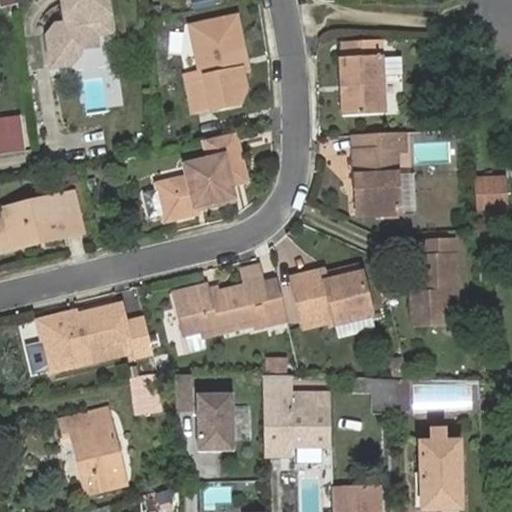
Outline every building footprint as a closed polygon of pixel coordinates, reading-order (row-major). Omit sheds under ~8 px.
[(2,0),(5,8),(18,6),(17,0),(2,0)] [(104,0),(61,0),(65,24),(55,26),(47,40),(51,67),(71,64),(79,52),(78,47),(96,45),(94,34),(109,32),(104,0)] [(216,0),(194,0),(197,11),(218,7),(216,0)] [(236,48),(242,47),(236,18),(189,27),(200,72),(185,76),(192,110),(208,107),(210,111),(236,105),(244,86),(240,67),(236,48)] [(339,59),(342,117),(384,114),(380,41),(342,43),(342,58),(339,59)] [(246,65),(242,47),(236,48),(240,67),(246,65)] [(204,140),(209,160),(239,153),(234,133),(204,140)] [(404,150),(404,133),(358,135),(359,152),(353,153),(354,174),(363,173),(365,218),(398,216),(397,182),(396,150),(404,150)] [(183,166),(187,178),(156,185),(158,190),(163,215),(165,222),(195,214),(194,208),(233,197),(230,186),(246,182),(239,153),(209,160),(183,166)] [(75,169),(60,172),(63,186),(78,184),(75,169)] [(363,173),(354,174),(357,219),(365,218),(363,173)] [(413,215),(411,181),(397,182),(398,216),(413,215)] [(163,215),(158,190),(143,194),(149,219),(163,215)] [(45,234),(47,242),(81,234),(72,193),(0,210),(0,242),(2,253),(31,246),(29,238),(45,234)] [(235,204),(233,197),(194,208),(195,214),(235,204)] [(31,246),(47,242),(45,234),(29,238),(31,246)] [(418,259),(419,284),(428,284),(429,294),(414,295),(415,325),(457,323),(454,242),(425,242),(425,258),(418,259)] [(184,336),(188,349),(206,345),(204,337),(254,325),(255,327),(286,319),(278,285),(262,289),(257,267),(241,271),(245,288),(217,295),(207,298),(206,292),(175,300),(184,336)] [(328,290),(325,281),(323,271),(292,278),(304,329),(335,322),(336,324),(370,315),(362,282),(328,290)] [(360,273),(325,281),(328,290),(362,282),(360,273)] [(428,284),(419,284),(414,285),(414,295),(429,294),(428,284)] [(204,286),(174,294),(175,300),(206,292),(204,286)] [(217,295),(215,289),(206,292),(207,298),(217,295)] [(153,355),(144,318),(123,324),(119,305),(76,315),(69,317),(68,314),(38,322),(51,375),(131,354),(132,360),(153,355)] [(373,329),(370,315),(336,324),(339,338),(373,329)] [(287,360),(267,360),(267,376),(287,376),(287,360)] [(393,377),(407,373),(404,360),(389,364),(393,377)] [(192,376),(175,375),(176,411),(193,411),(192,376)] [(156,376),(132,380),(137,414),(160,411),(156,376)] [(290,447),(330,446),(329,395),(290,395),(290,378),(263,377),(265,457),(291,456),(290,447)] [(372,413),(398,414),(398,411),(398,395),(397,381),(334,379),(333,393),(372,394),(372,413)] [(397,381),(398,395),(409,395),(409,383),(409,381),(397,381)] [(398,395),(398,411),(410,410),(409,395),(398,395)] [(234,397),(197,398),(199,455),(221,454),(221,439),(235,439),(234,397)] [(71,436),(87,495),(126,485),(106,411),(62,422),(65,438),(71,436)] [(431,431),(432,445),(444,444),(444,431),(431,431)] [(444,444),(432,445),(421,444),(422,511),(440,511),(461,511),(459,444),(444,444)] [(331,490),(332,511),(379,511),(379,489),(331,490)] [(511,511),(511,500),(501,501),(501,511),(511,511)]
